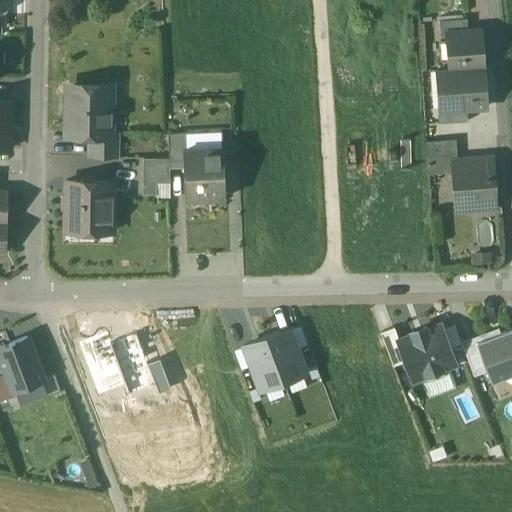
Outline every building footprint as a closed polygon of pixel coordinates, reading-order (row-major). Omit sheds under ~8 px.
[(467,18),(439,20),(440,35),(446,34),(446,32),(467,31),(467,18)] [(467,31),(446,32),(446,34),(449,68),(449,69),(483,66),(480,30),(467,31)] [(483,66),(449,69),(449,68),(436,69),(439,108),(439,110),(466,108),(486,106),(483,66)] [(97,87),(68,87),(67,129),(80,129),(85,135),(91,135),(110,136),(110,132),(111,110),(107,106),(107,96),(111,92),(111,87),(108,83),(102,83),(97,87)] [(0,101),(0,125),(10,125),(11,101),(0,101)] [(466,108),(439,110),(439,108),(437,109),(438,123),(467,121),(466,108)] [(10,125),(0,125),(0,149),(10,149),(10,125)] [(222,130),(186,131),(187,147),(222,146),(222,130)] [(186,131),(168,132),(169,157),(169,166),(184,166),(183,147),(187,147),(186,131)] [(110,136),(91,135),(90,156),(117,156),(117,133),(110,132),(110,136)] [(454,138),(425,141),(426,154),(456,152),(454,138)] [(187,147),(183,147),(184,166),(185,199),(224,198),(222,146),(187,147)] [(169,157),(142,156),(142,181),(156,181),(170,181),(169,166),(169,157)] [(490,156),(452,159),(455,191),(472,190),(473,208),(494,207),(490,156)] [(113,181),(65,180),(64,230),(112,231),(113,181)] [(156,181),(142,181),(141,193),(156,193),(156,181)] [(443,328),(451,351),(462,347),(454,324),(443,328)] [(443,328),(442,325),(427,330),(426,327),(411,332),(412,336),(399,340),(406,360),(413,379),(426,374),(428,379),(444,373),(442,368),(456,364),(451,351),(443,328)] [(393,365),(406,360),(399,340),(394,327),(381,332),(393,365)] [(289,328),(266,336),(283,380),(305,372),(289,328)] [(511,374),(511,329),(477,342),(486,367),(491,382),(511,374)] [(13,391),(43,379),(25,333),(0,343),(0,356),(5,370),(13,391)] [(260,389),(283,380),(266,336),(244,345),(260,389)] [(472,371),(486,367),(477,342),(476,339),(462,343),(472,371)] [(0,399),(15,394),(13,391),(5,370),(0,372),(0,399)]
